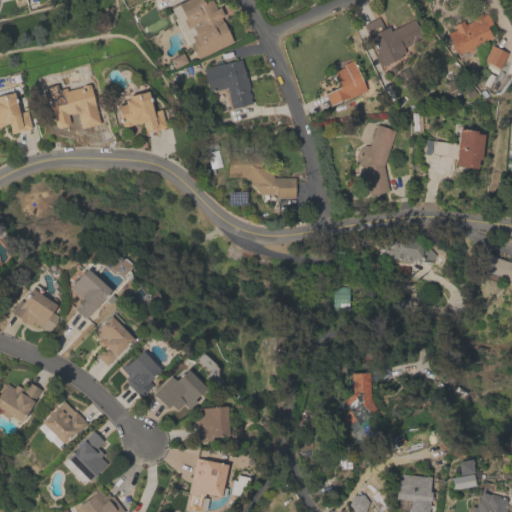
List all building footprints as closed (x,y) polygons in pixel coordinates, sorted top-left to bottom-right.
[(177,3),(183,0),(201,0),(203,3),(208,0),(210,0),(215,8),(218,7),(223,15),(219,17),(231,41),(197,58),(196,56),(195,56),(188,43),(193,41),(190,36),(195,34),(191,26),(186,28),(181,18),(183,17),(177,3)] [(445,33),(454,29),(452,25),(462,21),(463,24),(471,21),(470,19),(480,14),(481,16),(486,13),(491,23),(486,26),(491,37),(472,47),(473,50),(467,53),(466,50),(457,54),(453,48),(452,48),(448,42),(449,41),(445,33)] [(422,37),(401,47),(403,51),(400,52),(402,55),(382,65),(367,35),(368,34),(363,23),(377,16),(383,27),(387,25),(389,29),(412,18),(422,37)] [(506,53),(499,68),(483,60),(491,45),(506,53)] [(202,68),(239,58),(244,77),(246,76),(249,89),(248,89),(251,103),(230,108),(225,87),(208,92),(202,68)] [(324,93),(338,86),(331,72),(343,66),(342,64),(351,59),(365,89),(345,99),(344,97),(329,105),(324,93)] [(88,84),(98,123),(79,127),(75,112),(66,114),(69,123),(66,124),(66,125),(57,128),(57,126),(54,127),(50,110),(49,109),(43,87),(55,84),(57,90),(64,88),(65,91),(81,87),(81,85),(88,84)] [(141,122),(135,123),(135,122),(129,124),(130,125),(123,127),(122,125),(120,126),(115,105),(123,103),(122,99),(127,98),(126,95),(146,90),(152,111),(160,109),(165,127),(144,132),(141,122)] [(0,123),(0,95),(12,92),(17,112),(25,110),(30,128),(9,133),(6,122),(0,123)] [(393,130),(382,164),(387,191),(368,195),(366,184),(360,185),(359,166),(356,163),(354,160),(353,157),(354,154),(355,150),(357,148),(360,146),(362,145),(365,144),(368,145),(375,124),(393,130)] [(483,134),(479,168),(453,165),(454,158),(429,155),(431,140),(455,143),(457,129),(474,131),(474,133),(483,134)] [(243,176),(225,177),(225,161),(254,160),(273,177),(293,178),(293,197),(272,196),(272,193),(259,193),(243,176)] [(438,263),(406,259),(406,262),(397,261),(398,258),(386,257),(383,256),(381,253),(382,243),(384,244),(386,241),(389,240),(392,240),(394,241),(400,247),(412,249),(421,241),(434,255),(436,254),(438,254),(439,254),(441,256),(442,258),(442,260),(441,262),(438,263)] [(511,263),(511,281),(476,269),(482,253),(511,263)] [(84,317),(83,316),(82,318),(74,311),(75,310),(73,308),(75,307),(74,306),(80,298),(67,287),(85,268),(109,290),(108,292),(109,292),(106,295),(105,294),(84,317)] [(29,325),(10,312),(18,299),(21,301),(30,288),(54,304),(50,311),(57,316),(55,319),(56,320),(47,333),(32,322),(29,325)] [(333,288),(333,310),(350,310),(350,288),(333,288)] [(132,338),(105,365),(94,355),(101,348),(95,342),(97,339),(91,332),(108,315),(132,338)] [(158,370),(147,381),(151,385),(139,397),(125,383),(126,382),(123,378),(126,375),(118,367),(127,359),(129,361),(140,350),(158,370)] [(151,394),(169,376),(174,380),(186,369),(204,387),(192,399),(194,401),(188,408),(182,402),(175,410),(169,404),(166,408),(151,394)] [(332,406),(351,393),(350,373),(366,372),(368,401),(380,417),(353,436),(332,406)] [(21,388),(25,381),(38,388),(31,399),(32,400),(19,421),(0,409),(0,390),(5,383),(12,387),(14,384),(21,388)] [(61,444),(53,436),(48,441),(41,435),(47,429),(40,422),(61,400),(72,411),(73,410),(86,423),(74,434),(72,432),(61,444)] [(227,435),(207,437),(207,440),(196,441),(193,408),(225,405),(227,435)] [(87,480),(65,457),(91,431),(101,441),(95,447),(101,454),(99,456),(105,462),(87,480)] [(219,496),(203,493),(203,495),(202,495),(199,509),(187,507),(190,493),(186,492),(194,457),(226,464),(219,496)] [(393,498),(395,479),(400,479),(401,473),(429,477),(427,491),(430,492),(427,511),(408,511),(410,500),(393,498)] [(77,505),(89,496),(87,493),(97,486),(106,499),(111,495),(123,511),(121,511),(77,511),(75,509),(78,507),(77,505)] [(466,511),(469,505),(474,506),(476,500),(477,500),(479,491),(489,494),(489,492),(508,497),(504,511),(466,511)]
